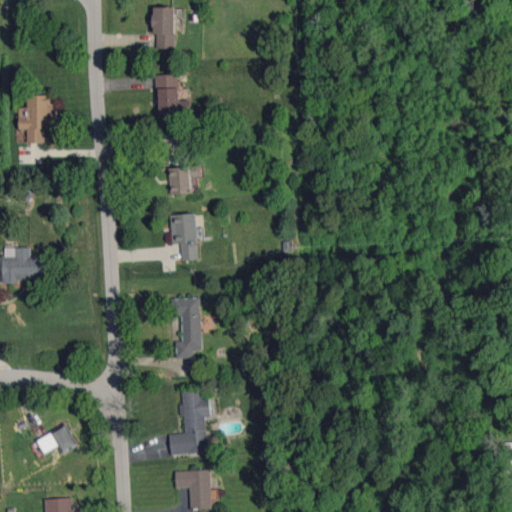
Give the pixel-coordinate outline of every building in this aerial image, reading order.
[(176,7),(155,7),(155,48),(176,48),(176,7)] [(179,74),(158,75),(159,115),(192,114),(191,100),(180,100),(179,74)] [(45,142),(45,128),(53,128),(53,95),(28,95),(27,107),(18,107),(18,129),(26,129),(26,135),(21,135),(21,142),(45,142)] [(170,167),(171,194),(192,193),(192,167),(170,167)] [(199,259),(197,213),(171,214),(172,244),(182,243),(183,260),(199,259)] [(0,256),(0,270),(3,271),(3,283),(20,283),(20,277),(44,277),(44,256),(31,256),(31,247),(6,247),(6,256),(0,256)] [(177,358),(194,357),(194,350),(203,350),(201,297),(171,298),(172,315),(182,315),(183,341),(177,341),(177,358)] [(171,455),(209,451),(205,416),(211,416),(210,397),(203,397),(202,387),(181,389),(185,432),(170,434),(171,455)] [(59,445),(63,454),(79,445),(68,424),(38,440),(45,453),(59,445)] [(177,488),(190,487),(191,509),(212,508),(211,469),(176,470),(177,488)] [(45,498),(46,511),(73,511),(73,497),(45,498)]
